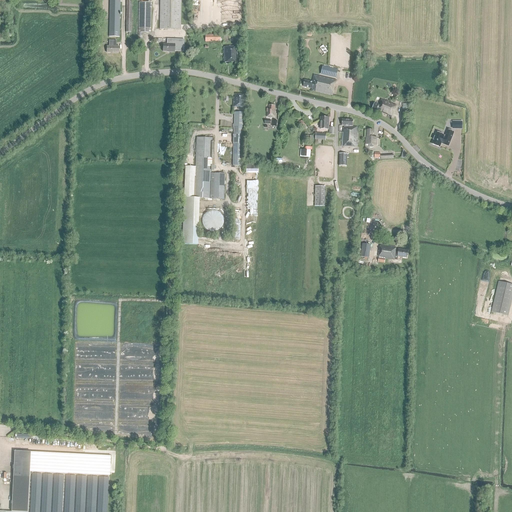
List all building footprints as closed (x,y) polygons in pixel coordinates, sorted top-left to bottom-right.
[(109,0),(109,37),(119,37),(119,0),(109,0)] [(159,0),(159,29),(180,30),(180,0),(159,0)] [(240,0),(222,0),(223,16),(241,16),(240,0)] [(138,38),(142,38),(142,33),(150,33),(150,3),(138,3),(138,38)] [(174,42),(171,42),(171,44),(163,44),(162,52),(166,52),(174,53),(174,44),(180,45),(181,38),(174,38),(174,42)] [(109,46),(107,46),(106,53),(119,53),(119,47),(116,47),(116,41),(109,40),(109,46)] [(324,54),(328,52),(323,45),(320,47),(324,54)] [(222,62),(235,62),(235,47),(223,47),(222,62)] [(322,74),(332,76),(334,70),(329,69),(329,68),(324,67),(323,67),(322,74)] [(312,91),(332,96),(336,81),(314,75),(312,83),(305,81),(303,87),(312,90),(312,91)] [(233,107),(243,108),(244,99),(243,99),(244,95),(235,94),(234,98),(233,107)] [(395,105),(385,101),(385,102),(380,100),(378,105),(373,104),(371,109),(379,112),(378,113),(381,114),(382,113),(388,115),(387,117),(390,118),(396,106),(395,105)] [(266,116),(269,116),(269,119),(265,119),(264,123),(271,123),(271,117),(274,117),(274,110),(273,110),(274,105),(268,105),(268,108),(267,108),(266,116)] [(328,130),(329,118),(321,118),(320,129),(328,130)] [(243,120),(233,120),(233,134),(242,135),(243,120)] [(341,147),(356,148),(356,127),(349,127),(349,126),(352,126),(352,120),(342,120),(342,126),(344,126),(343,128),(342,128),(341,147)] [(372,130),(367,130),(366,137),(365,137),(365,145),(369,145),(369,147),(370,148),(372,148),(373,147),(373,145),(376,145),(376,137),(372,137),(372,130)] [(432,144),(439,147),(441,143),(448,146),(454,132),(447,130),(445,136),(436,132),(432,144)] [(209,198),(210,173),(212,138),(196,137),(195,167),(193,197),(199,198),(209,198)] [(232,165),(241,166),(242,139),(233,139),(232,165)] [(300,149),(300,157),(310,158),(310,150),(300,149)] [(339,166),(347,166),(347,154),(339,154),(339,166)] [(195,167),(185,166),(183,197),(182,244),(197,245),(199,198),(193,197),(195,167)] [(212,198),(223,199),(224,173),(213,173),(212,198)] [(257,184),(247,184),(247,208),(250,208),(250,216),(257,216),(257,184)] [(314,206),(324,207),(325,187),(315,186),(314,206)] [(223,224),(223,222),(223,221),(223,219),(223,218),(222,216),(222,215),(221,214),(220,213),(218,212),(217,211),(216,211),(214,210),(213,210),(211,210),(210,211),(208,211),(207,212),(206,213),(205,214),(204,215),(203,216),(202,217),(202,219),(202,220),(202,222),(202,223),(203,225),(203,226),(204,227),(205,228),(206,229),(207,230),(209,231),(210,231),(212,232),(213,232),(215,231),(216,231),(217,230),(219,230),(220,229),(221,228),(222,226),(222,225),(223,224)] [(241,219),(241,213),(234,212),(233,242),(240,242),(241,219)] [(370,245),(363,244),(361,257),(368,258),(370,245)] [(379,258),(379,263),(385,264),(386,259),(395,260),(395,256),(398,256),(398,257),(407,259),(408,251),(399,250),(399,251),(396,251),(396,248),(381,245),(379,258)] [(491,312),(508,316),(511,298),(511,284),(498,281),(491,312)] [(0,511),(28,511),(30,472),(109,475),(110,456),(14,452),(12,491),(2,491),(2,499),(12,499),(11,511),(0,511)]
